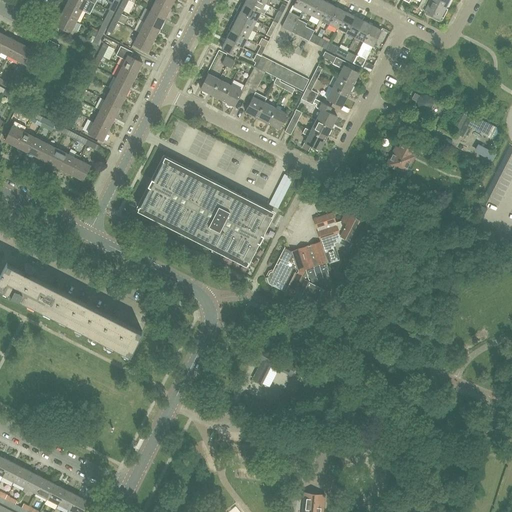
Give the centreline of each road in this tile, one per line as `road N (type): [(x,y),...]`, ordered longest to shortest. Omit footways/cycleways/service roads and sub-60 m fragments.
road 1 (residential): [(160,91),(327,170),(405,24)]
road 2 (tertiary): [(128,489),(210,314),(196,290),(87,236)]
road 3 (tertiary): [(87,236),(160,91)]
road 4 (residential): [(128,489),(0,424)]
